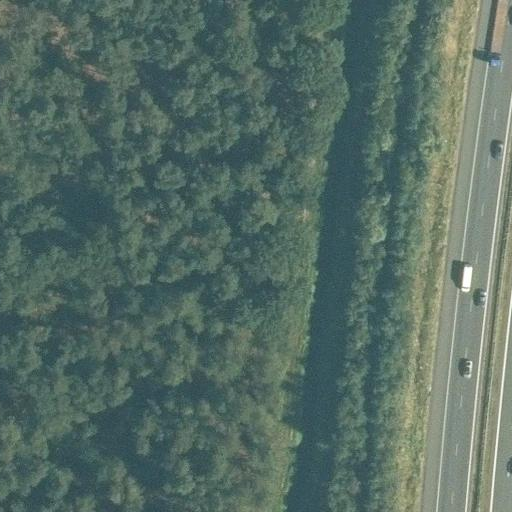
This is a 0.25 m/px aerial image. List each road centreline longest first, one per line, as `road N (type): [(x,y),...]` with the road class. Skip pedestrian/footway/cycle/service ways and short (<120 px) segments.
road 1 (track): [(264,511),(347,0)]
road 2 (motorway): [(511,0),(449,511)]
